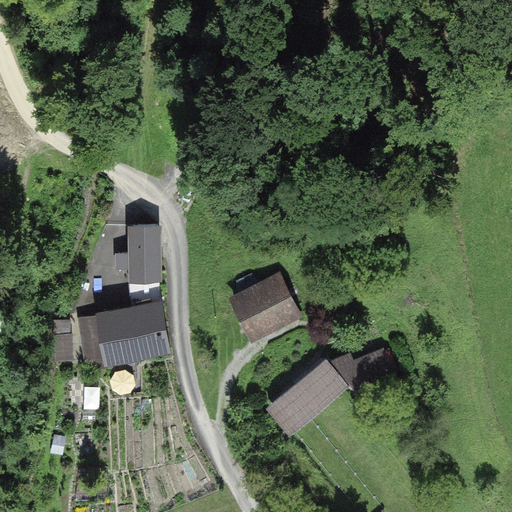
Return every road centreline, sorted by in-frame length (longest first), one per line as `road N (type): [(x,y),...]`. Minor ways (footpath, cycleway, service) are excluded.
road 1 (residential): [(248,511),(186,367),(175,224),(146,188),(67,149),(0,38)]
road 2 (track): [(30,86),(0,246)]
